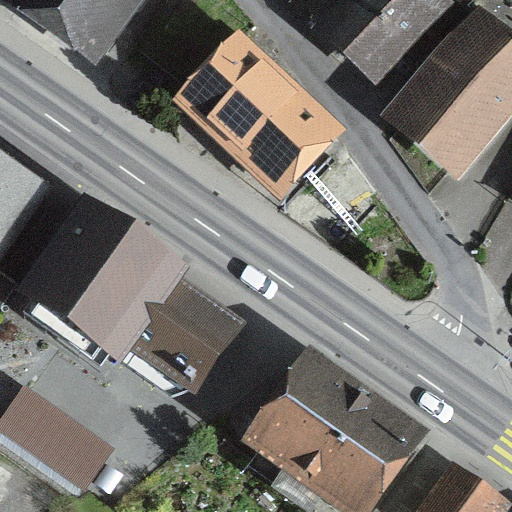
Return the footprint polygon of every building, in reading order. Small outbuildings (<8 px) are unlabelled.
[(23,0),(22,2),(90,50),(126,0),(23,0)] [(297,0),(296,2),(309,19),(372,74),(436,0),(297,0)] [(511,45),(486,24),(402,124),(453,167),(511,96),(511,45)] [(245,40),(180,108),(215,140),(221,134),(278,186),(324,137),(252,70),(263,57),(245,40)] [(0,254),(40,196),(0,166),(0,254)] [(88,217),(30,299),(116,360),(126,345),(192,391),(234,333),(168,287),(174,278),(88,217)] [(313,376),(263,446),(355,511),(357,511),(407,443),(313,376)] [(0,430),(92,484),(119,438),(25,382),(0,423),(0,430)] [(457,478),(432,511),(493,511),(497,507),(457,478)]
